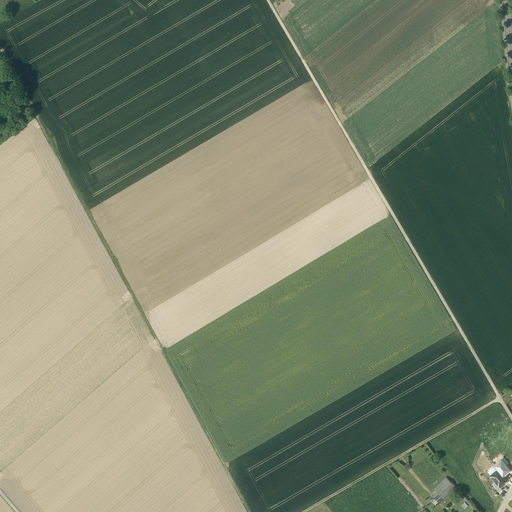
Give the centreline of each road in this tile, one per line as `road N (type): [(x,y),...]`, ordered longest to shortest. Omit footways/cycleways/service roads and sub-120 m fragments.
road 1 (track): [(0,44),(249,511)]
road 2 (track): [(265,0),(500,398)]
road 3 (track): [(500,398),(311,511)]
